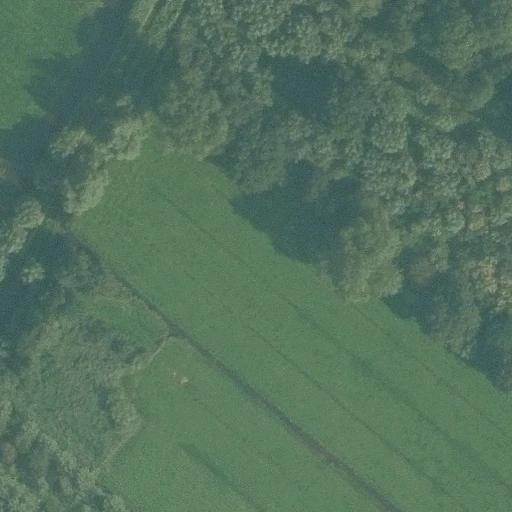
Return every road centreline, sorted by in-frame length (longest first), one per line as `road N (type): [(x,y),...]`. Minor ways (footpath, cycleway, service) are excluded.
road 1 (track): [(0,279),(160,0)]
road 2 (track): [(108,468),(36,408),(30,373),(48,331),(78,310),(73,282),(22,241)]
